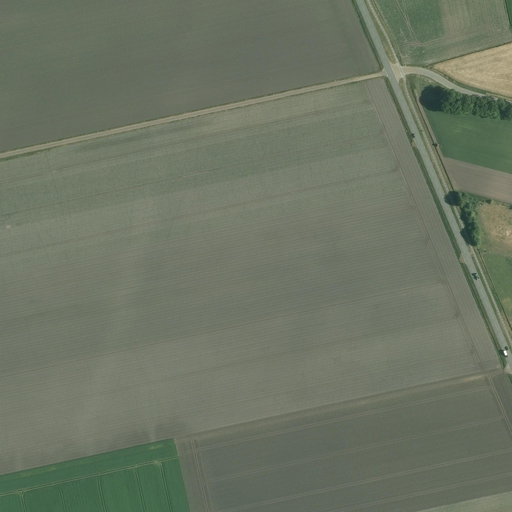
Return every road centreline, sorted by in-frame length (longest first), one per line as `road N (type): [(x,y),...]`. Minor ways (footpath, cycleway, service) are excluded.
road 1 (unclassified): [(0,156),(389,72)]
road 2 (secondary): [(511,365),(389,72)]
road 3 (unclassified): [(511,104),(419,70),(389,72)]
